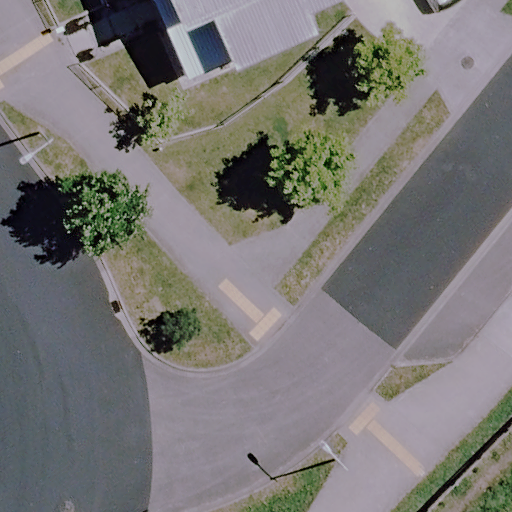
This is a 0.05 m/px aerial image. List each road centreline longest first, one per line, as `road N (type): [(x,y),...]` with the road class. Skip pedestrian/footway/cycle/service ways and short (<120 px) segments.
road 1 (residential): [(60,457),(205,436),(321,380),(511,138)]
road 2 (tertiary): [(60,457),(12,246),(0,231)]
